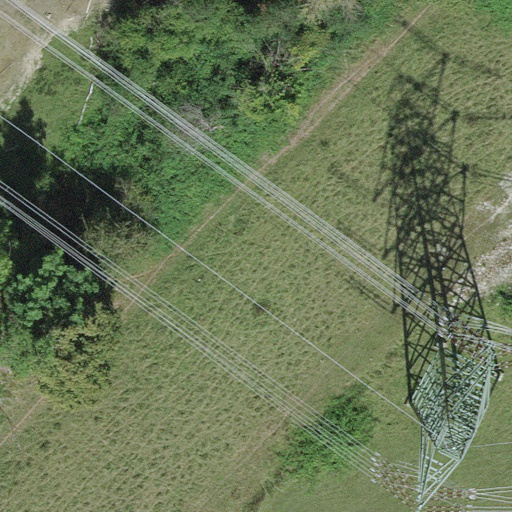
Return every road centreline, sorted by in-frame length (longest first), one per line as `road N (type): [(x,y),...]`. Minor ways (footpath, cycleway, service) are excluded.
road 1 (track): [(412,0),(84,345),(0,445)]
road 2 (track): [(213,511),(433,292)]
